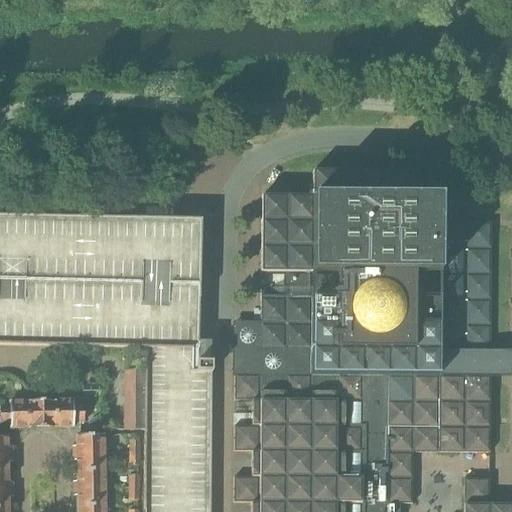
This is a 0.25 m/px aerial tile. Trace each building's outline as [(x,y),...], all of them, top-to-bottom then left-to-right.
[(511,511),(511,505),(489,505),(489,479),(464,479),(463,511),(400,511),(401,503),(413,503),(413,452),(439,453),(463,453),(489,453),(490,453),(490,429),(490,402),(490,397),(490,379),(490,378),(511,377),(511,351),(491,351),(491,350),(491,337),(491,225),(478,225),(440,224),(440,199),(415,198),(415,173),(329,172),(315,172),(313,172),(313,176),(313,198),(262,197),(261,309),(260,350),(234,350),(234,376),(234,401),(252,401),(252,404),(252,409),(252,414),(241,414),(235,414),(235,427),(234,452),(252,452),(251,478),(234,478),(234,503),(251,503),(251,511),(511,511)] [(145,372),(145,431),(143,511),(210,511),(212,364),(211,364),(210,340),(198,340),(199,320),(200,256),(201,221),(0,218),(0,346),(145,350),(145,372)] [(126,372),(126,431),(145,431),(145,372),(126,372)] [(73,402),(72,387),(55,387),(55,402),(42,402),(41,402),(42,429),(43,429),(73,429),(73,424),(83,423),(83,407),(73,407),(73,402)] [(10,430),(42,429),(41,402),(9,403),(9,408),(0,408),(0,424),(9,424),(10,430)] [(72,448),(72,454),(104,454),(104,436),(76,436),(76,448),(72,448)] [(0,437),(0,455),(12,456),(12,449),(7,449),(7,438),(0,437)] [(129,441),(129,454),(138,454),(138,441),(129,441)] [(77,472),(104,471),(104,454),(72,454),(72,461),(76,461),(77,472)] [(138,454),(129,454),(129,466),(138,466),(138,454)] [(0,455),(0,473),(8,473),(8,463),(12,463),(12,456),(0,455)] [(72,483),(73,489),(105,489),(104,471),(77,472),(77,483),(72,483)] [(0,473),(0,490),(13,491),(12,485),(8,485),(8,473),(0,473)] [(129,476),(129,489),(138,489),(138,476),(129,476)] [(78,507),(105,507),(105,489),(73,489),(73,496),(77,496),(78,507)] [(138,489),(129,489),(128,501),(138,502),(138,489)] [(0,490),(0,509),(8,509),(8,498),(13,498),(13,491),(0,490)]
